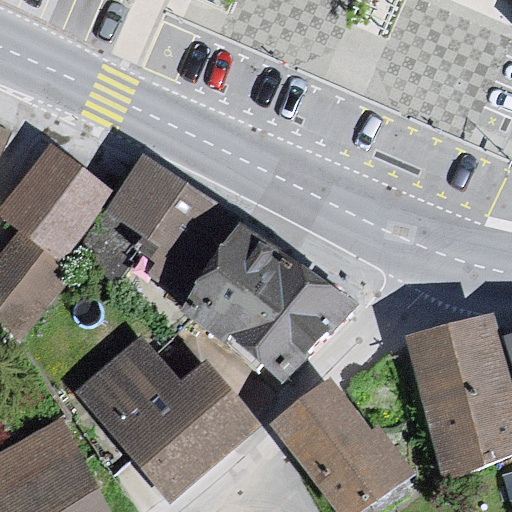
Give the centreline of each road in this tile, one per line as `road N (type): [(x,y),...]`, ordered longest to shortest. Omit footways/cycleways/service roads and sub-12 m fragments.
road 1 (tertiary): [(0,46),(446,258)]
road 2 (residential): [(198,511),(446,258)]
